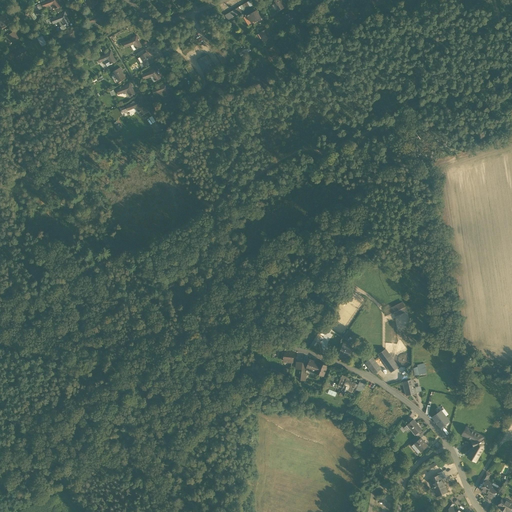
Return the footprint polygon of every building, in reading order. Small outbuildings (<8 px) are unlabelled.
[(52,4),(55,10),(60,7),(55,0),(50,0),(49,1),(41,4),(43,8),(52,4)] [(85,0),(84,1),(89,10),(92,8),(91,6),(96,4),(93,0),(85,0)] [(275,0),(274,1),(280,11),(286,7),(282,0),(275,0)] [(247,2),(244,4),(242,5),(239,7),(237,8),(234,9),(232,11),(230,12),(227,14),(224,15),(227,20),(230,19),(232,17),(235,16),(237,14),(240,13),(242,11),(245,10),(247,8),(250,7),(247,2)] [(345,14),(345,15),(343,16),(345,20),(347,19),(349,21),(352,19),(353,21),(358,17),(353,9),(345,14)] [(247,15),(251,23),(254,21),(255,22),(260,19),(255,10),(247,15)] [(62,23),(64,26),(69,23),(65,15),(66,15),(65,12),(59,15),(60,16),(59,17),(51,20),(52,23),(52,24),(58,22),(61,20),(62,23)] [(100,26),(105,23),(103,20),(101,16),(102,15),(101,12),(96,15),(96,16),(95,17),(87,20),(88,24),(97,21),(100,26)] [(286,16),(291,25),(297,22),(294,17),(295,16),(292,12),(286,16)] [(2,24),(4,27),(9,24),(6,19),(5,17),(3,14),(0,16),(0,24),(0,25),(2,24)] [(295,31),(300,41),(306,38),(302,32),(303,31),(301,27),(295,31)] [(70,36),(74,42),(79,39),(74,32),(76,31),(74,28),(69,31),(69,32),(68,33),(60,36),(62,39),(70,36)] [(259,33),(263,41),(267,40),(266,38),(271,36),(266,29),(259,33)] [(5,35),(10,43),(18,39),(13,32),(8,35),(7,34),(5,35)] [(133,44),(136,49),(142,46),(137,39),(139,38),(137,36),(132,39),(132,40),(131,40),(123,43),(125,47),(130,45),(133,44)] [(267,50),(271,57),(274,55),(275,56),(281,53),(276,45),(267,50)] [(28,55),(28,56),(27,55),(28,55),(27,54),(23,47),(12,54),(14,57),(15,56),(17,60),(18,61),(24,58),(25,61),(29,59),(28,55)] [(249,47),(238,52),(241,57),(251,52),(249,47)] [(227,62),(226,60),(224,58),(223,55),(221,53),(220,50),(219,48),(214,51),(215,53),(217,56),(218,58),(220,60),(221,63),(222,65),(227,62)] [(107,59),(111,64),(116,61),(111,54),(113,53),(111,51),(107,53),(108,54),(105,55),(97,58),(99,62),(103,61),(107,59)] [(143,61),(146,66),(152,62),(147,52),(140,56),(140,57),(138,58),(140,63),(143,61)] [(207,55),(202,58),(197,60),(199,63),(200,65),(202,68),(203,70),(204,73),(206,75),(211,72),(216,69),(214,67),(213,65),(211,62),(210,60),(208,57),(207,55)] [(199,79),(197,77),(196,74),(194,72),(193,69),(191,67),(190,64),(185,67),(186,70),(188,72),(189,75),(191,77),(192,80),(194,82),(199,79)] [(113,72),(119,81),(125,78),(121,72),(122,71),(120,67),(113,72)] [(152,76),(155,81),(160,78),(156,71),(158,70),(156,68),(151,71),(151,72),(150,72),(142,75),(143,79),(150,77),(152,76)] [(126,91),(130,97),(135,94),(131,88),(133,87),(130,83),(125,86),(125,87),(124,87),(116,91),(118,94),(126,91)] [(162,91),(166,97),(171,94),(166,87),(168,86),(166,83),(161,86),(162,87),(160,88),(152,91),(154,95),(162,91)] [(140,112),(142,115),(147,112),(145,108),(144,109),(140,102),(141,101),(140,99),(135,102),(134,101),(130,104),(130,105),(126,106),(127,110),(136,107),(139,112),(140,112)] [(116,121),(113,123),(119,130),(122,127),(116,121)] [(385,310),(387,316),(390,315),(390,314),(395,311),(403,308),(401,303),(385,310)] [(339,354),(349,358),(353,348),(353,349),(343,345),(341,351),(340,351),(339,354)] [(292,362),(293,362),(293,360),(294,352),(285,351),(284,361),(292,362)] [(380,358),(391,373),(398,367),(386,353),(380,358)] [(366,364),(374,375),(381,369),(373,358),(366,364)] [(315,372),(316,372),(319,364),(310,360),(306,369),(307,369),(315,372)] [(319,363),(319,364),(316,372),(316,373),(317,371),(320,373),(320,374),(323,375),(327,366),(319,363)] [(414,369),(414,376),(425,373),(423,364),(417,365),(417,367),(414,369)] [(346,389),(352,392),(355,383),(350,381),(346,379),(347,377),(342,375),(338,385),(343,387),(343,388),(345,389),(344,390),(345,391),(346,389)] [(406,395),(417,392),(415,387),(413,379),(402,382),(406,395)] [(356,391),(361,392),(367,385),(359,382),(356,391)] [(441,411),(441,410),(438,413),(433,417),(441,428),(449,421),(446,416),(441,411)] [(411,429),(415,434),(423,428),(415,418),(408,424),(411,428),(411,429)] [(468,457),(476,462),(485,445),(483,437),(466,427),(462,435),(473,441),(474,446),(468,457)] [(416,442),(415,443),(418,447),(421,451),(428,445),(421,438),(420,438),(416,442)] [(439,477),(440,480),(441,479),(446,477),(443,471),(437,474),(439,477)] [(482,480),(485,482),(486,480),(486,481),(490,475),(486,473),(482,480)] [(433,487),(437,496),(442,494),(447,492),(441,479),(440,480),(439,477),(432,480),(434,487),(433,487)] [(486,495),(492,484),(486,481),(486,480),(485,482),(481,490),(486,493),(486,495)] [(492,484),(486,495),(492,498),(496,492),(497,489),(492,485),(492,484)] [(506,511),(507,511),(509,511),(511,508),(511,502),(510,503),(506,501),(506,499),(504,498),(502,499),(498,507),(501,509),(505,511),(506,511)]
